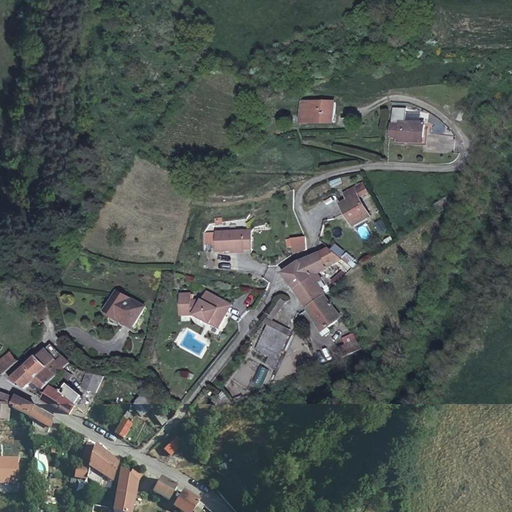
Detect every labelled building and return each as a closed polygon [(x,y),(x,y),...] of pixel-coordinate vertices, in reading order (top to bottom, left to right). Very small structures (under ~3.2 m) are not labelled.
[(335,103),(302,102),(302,123),(334,123),(335,103)] [(393,107),(391,138),(399,138),(399,142),(424,143),(425,122),(406,122),(407,107),(393,107)] [(367,192),(362,183),(354,188),(359,197),(367,192)] [(354,188),(345,194),(348,200),(341,205),(354,226),(371,215),(359,197),(354,188)] [(440,213),(453,205),(449,198),(436,205),(440,213)] [(364,225),(357,229),(364,241),(371,237),(364,225)] [(217,243),(217,251),(246,250),(245,230),(216,231),(217,243)] [(216,231),(204,231),(204,244),(217,243),(216,231)] [(294,239),(294,253),(305,250),(305,238),(294,239)] [(326,296),(330,292),(319,273),(333,264),(341,259),(328,248),(303,260),(285,273),(309,309),(326,296)] [(336,265),(346,276),(353,268),(341,259),(333,264),(336,265)] [(334,283),(345,277),(342,272),(331,278),(334,283)] [(124,321),(123,324),(133,329),(145,306),(117,291),(115,294),(107,310),(124,321)] [(194,314),(219,328),(231,304),(206,291),(202,300),(191,300),(191,293),(180,294),(181,315),(194,314)] [(326,296),(309,309),(324,331),(341,318),(326,296)] [(105,313),(123,324),(124,321),(107,310),(105,313)] [(270,326),(289,336),(292,331),(273,321),(270,326)] [(257,350),(277,360),(289,336),(270,326),(257,350)] [(342,357),(361,349),(358,343),(352,333),(343,338),(345,345),(338,348),(342,357)] [(361,349),(372,344),(369,338),(358,343),(361,349)] [(46,350),(11,381),(25,389),(34,381),(45,388),(69,363),(52,345),(46,350)] [(0,370),(4,375),(19,361),(11,353),(0,362),(0,370)] [(14,376),(24,366),(19,362),(9,371),(14,376)] [(262,385),(269,369),(260,365),(253,382),(262,385)] [(81,387),(96,393),(105,377),(87,374),(81,387)] [(57,409),(69,415),(82,396),(67,384),(65,388),(56,383),(52,388),(44,400),(43,401),(56,409),(57,409)] [(158,410),(162,407),(154,396),(148,388),(144,392),(146,396),(155,408),(151,411),(153,414),(158,410)] [(0,420),(8,421),(9,402),(11,396),(0,392),(0,420)] [(146,396),(144,392),(137,400),(139,402),(146,396)] [(52,419),(32,408),(34,404),(18,396),(13,410),(31,419),(33,438),(48,439),(50,434),(52,419)] [(146,396),(139,402),(147,414),(151,411),(155,408),(146,396)] [(147,414),(139,402),(134,406),(142,417),(147,414)] [(167,422),(158,410),(153,414),(162,426),(167,422)] [(124,420),(116,434),(124,439),(133,426),(126,422),(124,420)] [(153,436),(157,430),(149,423),(144,428),(153,436)] [(0,449),(17,448),(16,432),(0,433),(0,449)] [(60,451),(63,437),(50,434),(48,439),(46,448),(60,451)] [(183,444),(178,438),(165,451),(171,456),(183,444)] [(118,465),(96,446),(95,448),(88,470),(85,479),(99,488),(103,478),(112,483),(118,465)] [(88,470),(95,448),(89,447),(82,468),(88,470)] [(78,467),(75,477),(85,479),(88,470),(82,468),(78,467)] [(131,511),(137,484),(141,476),(133,471),(129,478),(121,472),(113,511),(114,511),(131,511)] [(11,485),(23,485),(24,476),(11,476),(11,485)] [(169,501),(176,488),(161,479),(154,492),(169,501)] [(11,494),(23,493),(23,485),(11,485),(11,494)] [(202,509),(205,506),(201,503),(184,493),(175,508),(182,511),(192,511),(193,511),(196,506),(202,509)]
